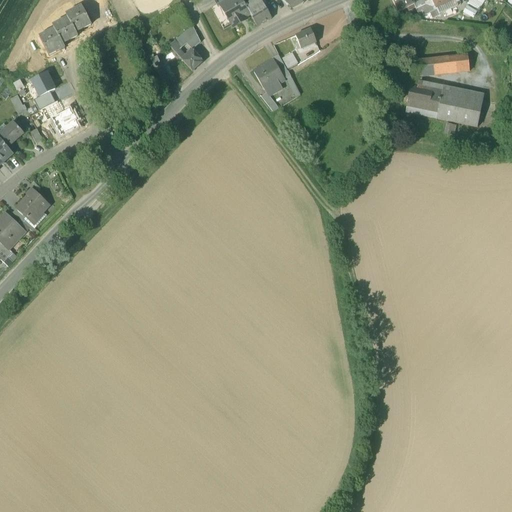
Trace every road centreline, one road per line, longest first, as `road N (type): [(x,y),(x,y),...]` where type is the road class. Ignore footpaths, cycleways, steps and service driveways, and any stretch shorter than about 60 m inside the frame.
road 1 (track): [(353,511),(377,462),(376,414),(340,224)]
road 2 (track): [(221,64),(340,224)]
road 3 (unknown): [(325,6),(475,49),(490,88)]
road 4 (tertiary): [(0,293),(121,163)]
road 5 (tertiary): [(121,163),(221,64)]
road 6 (tertiary): [(221,64),(261,35),(339,0)]
